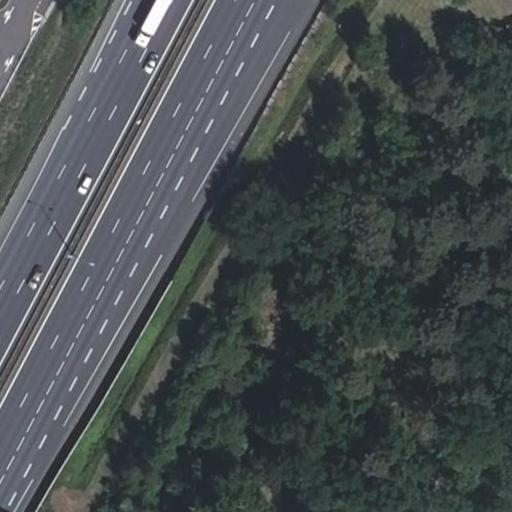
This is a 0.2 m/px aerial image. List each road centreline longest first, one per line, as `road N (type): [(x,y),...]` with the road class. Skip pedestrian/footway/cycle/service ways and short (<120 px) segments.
road 1 (track): [(132,511),(370,68)]
road 2 (motorway): [(0,485),(207,97)]
road 3 (motorway): [(162,0),(0,308)]
road 4 (motorway): [(207,97),(288,0)]
